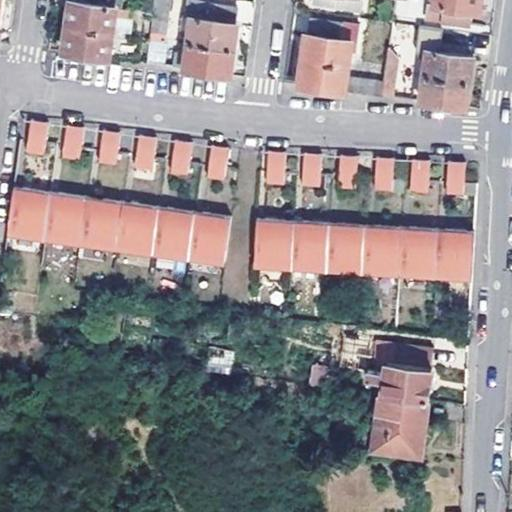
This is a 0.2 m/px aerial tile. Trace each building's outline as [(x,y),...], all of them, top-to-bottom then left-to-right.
[(72,1),(65,51),(114,57),(116,48),(111,48),(116,17),(121,17),(123,0),(74,0),(75,1),(72,1)] [(145,0),(144,11),(154,13),(155,0),(145,0)] [(155,0),(154,13),(151,33),(165,35),(170,0),(155,0)] [(313,0),(313,4),(363,11),(364,0),(313,0)] [(408,0),(397,0),(395,14),(406,16),(408,0)] [(482,0),(430,0),(428,17),(472,24),(474,11),(481,11),(482,0)] [(191,32),(189,42),(236,48),(238,29),(238,26),(236,25),(239,10),(190,3),(188,17),(183,16),(181,31),(191,32)] [(348,76),(352,51),(358,51),(361,26),(312,20),(310,34),(308,33),(301,83),(375,94),(377,80),(348,76)] [(428,60),(426,74),(471,81),(475,58),(472,58),(475,41),(426,35),(422,60),(428,60)] [(173,66),(232,74),(236,48),(189,42),(177,40),(173,66)] [(382,43),(378,68),(387,69),(391,45),(382,43)] [(402,46),(391,45),(387,69),(398,71),(402,46)] [(378,68),(377,80),(375,94),(384,95),(387,69),(378,68)] [(395,96),(398,71),(387,69),(384,95),(395,96)] [(417,99),(468,106),(471,81),(426,74),(423,92),(418,91),(417,99)] [(49,121),(32,119),(27,149),(45,151),(49,121)] [(85,126),(67,124),(62,154),(81,156),(85,126)] [(122,132),(104,129),(100,159),(118,161),(122,132)] [(159,137),(139,134),(135,164),(155,166),(159,137)] [(194,142),(176,139),(171,169),(189,171),(194,142)] [(230,146),(211,144),(207,174),(225,176),(230,146)] [(286,151),(267,150),(265,181),(285,182),(286,151)] [(323,153),(305,152),(302,182),(322,184),(323,153)] [(359,155),(340,154),(339,185),(357,186),(359,155)] [(395,157),(376,156),(375,187),(393,188),(395,157)] [(431,159),(412,158),(411,188),(430,190),(431,159)] [(467,161),(448,160),(446,190),(466,192),(467,161)] [(15,184),(9,229),(46,234),(52,190),(15,184)] [(52,190),(46,234),(81,239),(88,195),(52,190)] [(118,244),(124,200),(88,195),(81,239),(118,244)] [(124,200),(118,244),(154,249),(160,205),(124,200)] [(160,205),(154,249),(190,255),(196,210),(160,205)] [(225,259),(230,216),(196,210),(190,255),(225,259)] [(255,259),(292,261),(294,218),(258,216),(255,259)] [(328,262),(330,219),(294,218),(292,261),(328,262)] [(364,265),(366,221),(330,219),(328,262),(364,265)] [(364,265),(400,267),(403,224),(366,221),(364,265)] [(403,224),(400,267),(437,269),(439,226),(403,224)] [(472,271),(475,228),(439,226),(437,269),(472,271)] [(427,399),(432,366),(386,360),(382,394),(427,399)] [(439,380),(467,384),(467,370),(440,367),(439,380)] [(373,446),(403,450),(404,444),(420,446),(427,399),(382,394),(380,393),(373,446)] [(419,453),(420,446),(404,444),(403,450),(419,453)]
